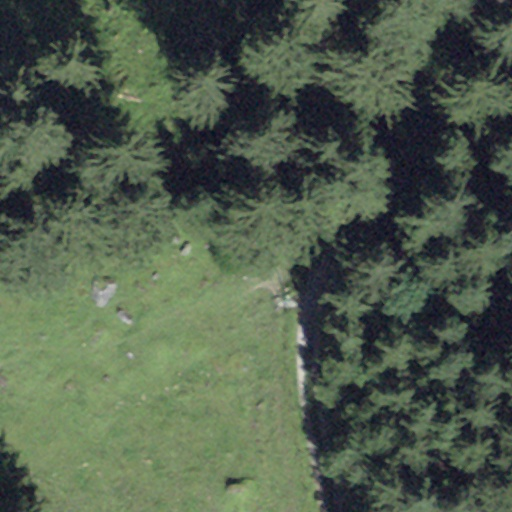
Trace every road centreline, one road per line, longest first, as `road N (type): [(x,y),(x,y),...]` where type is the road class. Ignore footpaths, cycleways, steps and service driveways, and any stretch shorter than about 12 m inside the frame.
road 1 (track): [(363,198),(302,343),(327,511)]
road 2 (track): [(363,198),(505,0)]
